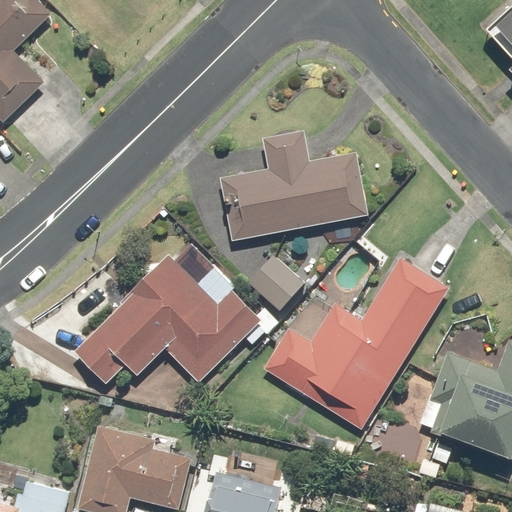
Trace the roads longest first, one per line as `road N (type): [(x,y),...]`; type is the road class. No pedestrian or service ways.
road 1 (residential): [(276,0),(0,256)]
road 2 (residential): [(511,187),(333,0)]
